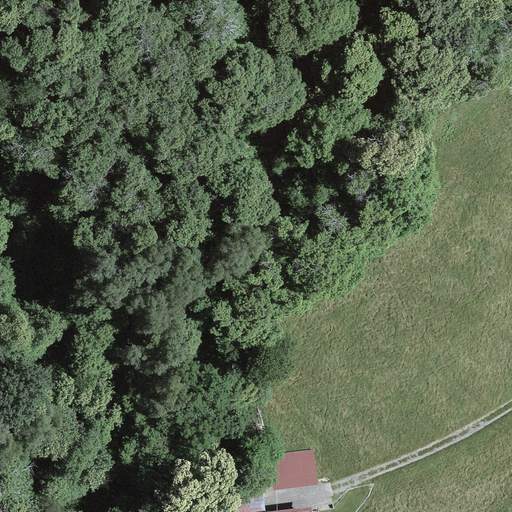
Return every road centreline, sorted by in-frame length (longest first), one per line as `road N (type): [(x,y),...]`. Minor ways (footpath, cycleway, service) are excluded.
road 1 (track): [(0,143),(87,194),(172,214),(249,194),(353,148)]
road 2 (track): [(353,148),(511,61)]
